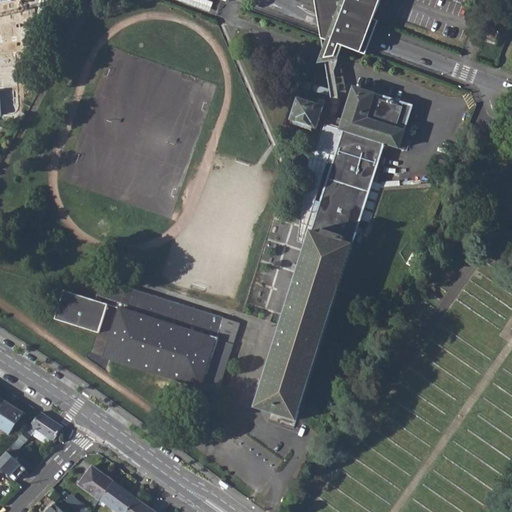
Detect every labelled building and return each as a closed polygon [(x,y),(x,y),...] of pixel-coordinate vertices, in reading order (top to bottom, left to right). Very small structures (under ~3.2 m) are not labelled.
[(176,0),(208,12),(213,2),(207,0),(176,0)] [(314,0),(317,1),(370,21),(374,22),(375,18),(371,16),(376,0),(314,0)] [(317,1),(314,0),(317,16),(320,31),(320,34),(332,39),(363,50),(368,36),(374,22),(370,21),(317,1)] [(331,43),(325,60),(333,59),(338,46),(362,55),(363,50),(332,39),(320,34),(321,39),(331,43)] [(333,105),(339,107),(331,63),(333,59),(325,60),(333,105)] [(403,150),(417,108),(353,87),(342,120),(341,125),(339,130),(325,125),(317,151),(335,156),(255,408),(294,420),(296,421),(384,144),(403,150)] [(294,125),(312,131),(313,127),(317,129),(320,118),(321,113),(323,107),(298,99),(291,120),(295,122),(294,125)] [(336,118),(339,107),(333,105),(329,116),(321,113),(320,118),(341,125),(342,120),(336,118)] [(227,318),(102,279),(95,301),(63,290),(54,320),(98,334),(107,305),(119,309),(103,358),(217,394),(240,323),(227,318)] [(0,399),(0,428),(9,435),(23,414),(0,399)] [(40,413),(18,438),(24,443),(36,430),(52,441),(62,428),(40,413)] [(15,453),(24,443),(18,438),(9,448),(15,453)] [(0,468),(14,482),(25,469),(9,455),(8,457),(4,453),(0,458),(0,468)] [(92,495),(100,501),(101,500),(114,482),(92,466),(81,482),(95,492),(92,495)] [(228,489),(230,486),(222,480),(221,481),(220,483),(228,489)] [(114,482),(101,500),(116,511),(127,511),(136,499),(114,482)] [(127,511),(155,511),(136,499),(127,511)]
